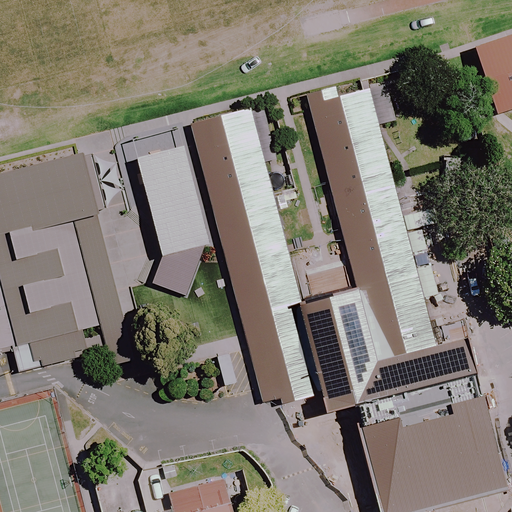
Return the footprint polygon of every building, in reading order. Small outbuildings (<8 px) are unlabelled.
[(257,109),(197,124),(264,403),(316,390),(329,444),(485,407),(470,343),(441,350),(378,89),(315,104),(359,287),(304,301),(257,109)] [(102,152),(0,176),(0,203),(0,204),(0,265),(25,371),(111,350),(114,361),(149,352),(102,152)] [(0,367),(23,362),(0,265),(0,367)] [(401,442),(367,455),(388,511),(429,511),(424,498),(477,477),(470,459),(484,454),(471,420),(403,446),(401,442)] [(236,511),(228,479),(175,492),(179,511),(236,511)]
